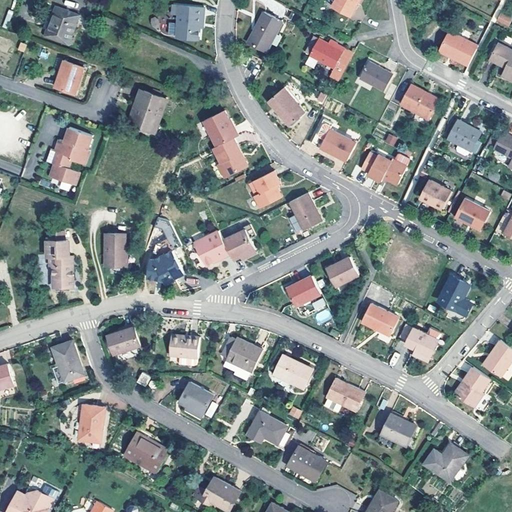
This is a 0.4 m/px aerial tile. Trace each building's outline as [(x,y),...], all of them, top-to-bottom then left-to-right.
[(351,16),(359,0),(336,0),(333,6),(351,16)] [(69,44),(80,15),(57,5),(45,35),(69,44)] [(199,38),(201,26),(204,27),(205,8),(178,5),(177,14),(180,14),(178,36),(199,38)] [(267,52),(283,22),(264,12),(256,27),(259,29),(251,44),(267,52)] [(496,21),(508,27),(511,17),(500,12),(496,21)] [(251,44),(259,29),(256,27),(248,42),(251,44)] [(479,45),(450,31),(440,51),(469,65),(479,45)] [(344,71),(354,53),(345,48),(344,51),(336,47),(337,44),(338,43),(331,39),(329,43),(320,38),(306,63),(314,68),(319,59),(335,66),(344,71)] [(511,48),(499,42),(498,45),(491,58),(490,59),(506,67),(502,75),(511,80),(511,48)] [(495,43),(488,57),(491,58),(498,45),(495,43)] [(76,94),(85,67),(65,60),(59,75),(60,75),(56,87),(76,94)] [(385,91),(394,74),(369,61),(361,77),(385,91)] [(344,71),(335,66),(333,70),(342,75),(344,71)] [(440,99),(412,84),(402,103),(430,119),(440,99)] [(306,112),(285,87),(272,99),(279,107),(277,109),(291,125),(306,112)] [(155,132),(167,99),(141,89),(130,123),(155,132)] [(279,107),(272,99),(270,100),(277,109),(279,107)] [(238,135),(225,110),(205,120),(218,146),(234,137),(238,135)] [(472,151),(482,132),(459,119),(449,138),(459,144),(457,148),(458,151),(465,155),(468,154),(470,150),(472,151)] [(53,148),(48,160),(56,163),(51,176),(76,185),(81,171),(70,167),(73,159),(86,164),(91,149),(89,149),(95,134),(71,126),(66,140),(61,138),(59,144),(61,146),(59,150),(57,149),(53,148)] [(348,161),(357,142),(331,129),(322,147),(348,161)] [(511,167),(511,135),(505,132),(496,148),(511,157),(511,160),(509,166),(511,167)] [(398,138),(390,134),(387,140),(394,144),(398,138)] [(249,165),(234,137),(218,146),(214,147),(221,162),(219,163),(225,177),(249,165)] [(370,172),(378,156),(371,153),(363,168),(370,172)] [(396,160),(408,166),(411,160),(411,158),(402,153),(399,154),(396,160)] [(398,184),(408,166),(396,160),(393,158),(392,161),(379,154),(378,156),(370,172),(369,174),(382,181),(385,177),(398,184)] [(282,197),(277,185),(281,183),(275,170),(255,180),(255,181),(260,190),(253,193),(261,208),(282,197)] [(451,190),(431,180),(422,198),(442,208),(451,190)] [(260,190),(255,181),(249,184),(253,193),(260,190)] [(509,200),(511,193),(503,190),(501,197),(509,200)] [(305,229),(323,220),(309,192),(290,201),(297,214),(290,217),(297,231),(304,228),(305,229)] [(481,228),(490,211),(467,198),(458,214),(469,219),(468,222),(481,228)] [(257,249),(251,237),(257,235),(251,223),(245,226),(246,229),(237,233),(224,239),(231,253),(231,254),(234,260),(241,256),(257,249)] [(231,253),(224,239),(219,230),(206,237),(207,239),(196,245),(206,266),(217,261),(216,259),(223,255),(224,257),(231,253)] [(72,264),(72,255),(68,255),(68,240),(65,240),(65,231),(51,231),(51,240),(48,240),(48,256),(51,256),(51,265),(54,265),(55,287),(74,286),(74,264),(72,264)] [(126,266),(126,234),(106,233),(105,266),(126,266)] [(155,259),(173,250),(166,237),(162,242),(155,259)] [(243,259),(258,252),(257,249),(241,256),(243,259)] [(175,278),(185,273),(173,250),(155,259),(152,258),(148,278),(166,281),(167,283),(176,279),(175,278)] [(336,286),(360,274),(351,256),(327,268),(336,286)] [(296,306),(322,293),(313,275),(287,288),(296,306)] [(472,303),(463,299),(470,284),(453,276),(440,300),(467,314),(472,303)] [(322,298),(312,303),(316,311),(326,306),(322,298)] [(400,317),(372,303),(362,322),(391,335),(400,317)] [(319,325),(332,317),(327,309),(314,316),(319,325)] [(408,340),(414,328),(408,325),(402,336),(408,340)] [(141,345),(135,326),(109,334),(115,354),(141,345)] [(431,356),(443,332),(431,327),(428,334),(415,327),(414,328),(408,340),(406,344),(417,349),(431,356)] [(338,337),(340,332),(333,329),(331,334),(338,337)] [(198,362),(201,337),(172,334),(170,354),(180,356),(180,364),(195,365),(197,365),(198,362)] [(253,372),(264,349),(238,336),(237,339),(232,337),(226,349),(231,351),(228,356),(227,359),(253,372)] [(502,376),(511,361),(511,347),(501,339),(492,352),(494,354),(486,365),(502,376)] [(85,373),(73,340),(54,347),(66,380),(85,373)] [(431,356),(417,349),(415,354),(429,361),(431,356)] [(486,365),(494,354),(492,352),(484,364),(486,365)] [(304,388),(314,369),(284,355),(275,374),(304,388)] [(0,389),(16,385),(9,363),(0,365),(0,389)] [(482,391),(491,378),(474,366),(465,379),(467,381),(458,395),(475,407),(485,393),(482,391)] [(146,385),(151,376),(144,372),(139,381),(146,385)] [(357,411),(366,392),(337,378),(328,396),(357,411)] [(458,395),(467,381),(465,379),(455,393),(458,395)] [(204,414),(215,395),(191,382),(180,401),(188,406),(204,414)] [(212,417),(218,405),(213,402),(206,414),(212,417)] [(101,441),(106,407),(85,404),(80,438),(101,441)] [(204,414),(188,406),(187,409),(202,417),(204,414)] [(299,419),(303,411),(292,406),(288,415),(299,419)] [(288,426),(261,411),(252,429),(264,436),(278,443),(288,426)] [(407,446),(417,425),(392,413),(382,433),(407,446)] [(435,436),(443,425),(440,422),(432,434),(435,436)] [(170,450),(153,440),(156,436),(140,427),(125,453),(158,472),(170,450)] [(264,436),(252,429),(249,434),(261,441),(264,436)] [(451,481),(469,455),(452,443),(443,456),(439,453),(440,452),(435,449),(426,463),(451,481)] [(316,481),(328,462),(300,445),(289,465),(316,481)] [(230,511),(242,491),(219,478),(216,484),(213,482),(208,490),(199,485),(194,494),(212,504),(214,501),(230,511)] [(432,497),(438,491),(428,481),(422,487),(432,497)] [(46,511),(50,506),(44,504),(46,500),(44,492),(39,489),(29,492),(27,495),(19,490),(7,511),(46,511)] [(391,511),(398,500),(381,490),(367,511),(391,511)] [(50,506),(54,497),(44,492),(46,500),(44,504),(50,506)] [(112,511),(114,509),(99,501),(92,511),(112,511)] [(290,511),(291,511),(273,502),(267,511),(290,511)]
